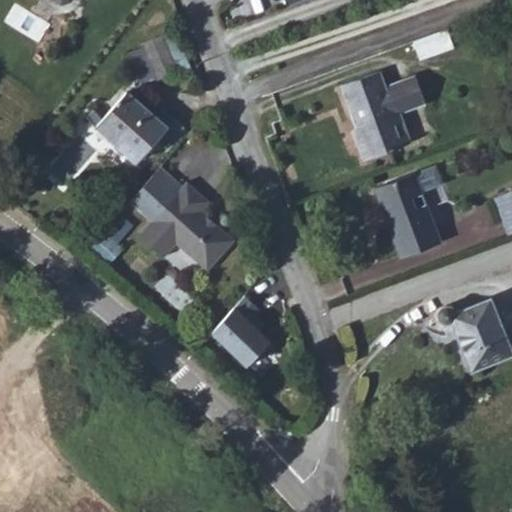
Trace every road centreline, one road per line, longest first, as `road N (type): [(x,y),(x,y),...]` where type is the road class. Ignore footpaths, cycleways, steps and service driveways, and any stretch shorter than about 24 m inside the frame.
road 1 (residential): [(196,0),(330,376),(326,442),(294,489)]
road 2 (unclassified): [(0,226),(165,359),(294,489)]
